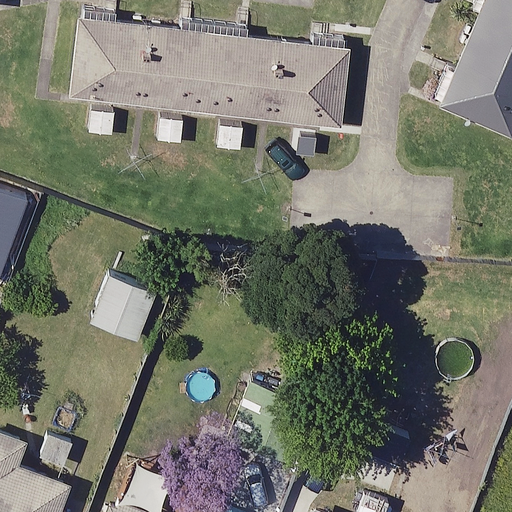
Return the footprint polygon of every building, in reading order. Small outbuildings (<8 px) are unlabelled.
[(511,0),(472,0),(448,57),(457,60),(440,99),(506,127),(511,113),(511,0)] [(343,35),(71,5),(62,85),(334,115),(343,35)] [(0,257),(24,187),(0,178),(0,257)] [(154,277),(105,259),(86,311),(135,330),(154,277)] [(310,404),(238,382),(223,432),(295,454),(310,404)] [(15,429),(0,423),(0,511),(50,511),(65,471),(8,450),(15,429)] [(147,511),(100,495),(94,511),(147,511)] [(343,511),(310,500),(306,511),(343,511)]
